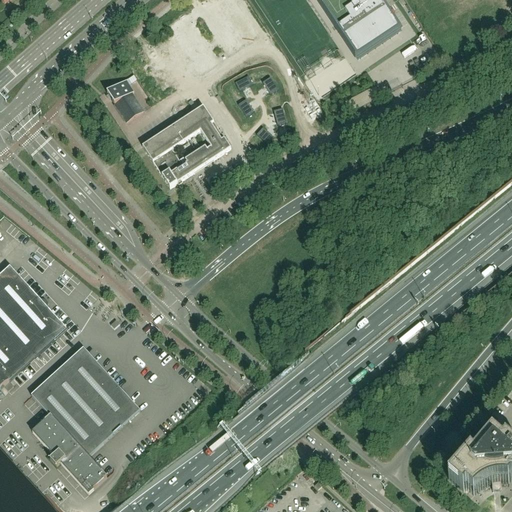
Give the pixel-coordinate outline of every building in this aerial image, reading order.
[(231,0),(215,0),(245,46),(257,38),(231,0)] [(400,34),(377,0),(316,0),(358,62),(400,34)] [(215,8),(203,15),(230,56),(242,48),(215,8)] [(184,21),(173,28),(202,74),(214,66),(184,21)] [(279,94),(270,81),(263,86),(271,99),(279,94)] [(143,114),(132,96),(133,95),(126,83),(107,95),(127,124),(143,114)] [(236,95),(251,92),(249,83),(234,86),(236,95)] [(102,100),(109,114),(115,110),(108,97),(102,100)] [(252,111),(244,98),(236,103),(244,116),(252,111)] [(143,149),(170,191),(231,151),(204,109),(143,149)] [(291,123),(285,110),(276,113),(282,127),(291,123)] [(266,147),(276,136),(269,129),(259,141),(266,147)] [(229,179),(234,176),(228,166),(223,169),(229,179)] [(224,182),(229,179),(223,169),(218,172),(224,182)] [(208,179),(211,184),(221,178),(218,173),(208,179)] [(221,178),(211,184),(214,189),(224,183),(221,178)] [(10,383),(66,332),(46,310),(48,308),(48,304),(45,301),(41,301),(40,302),(10,270),(0,279),(0,392),(5,397),(14,388),(10,383)] [(116,322),(110,327),(114,331),(119,326),(116,322)] [(89,459),(140,413),(83,351),(32,398),(50,418),(45,423),(33,434),(51,454),(47,458),(57,470),(61,466),(89,496),(107,480),(89,459)] [(511,447),(506,442),(505,443),(503,445),(493,436),(474,458),(472,456),(472,455),(471,455),(449,481),(464,494),(467,491),(474,497),(476,495),(478,493),(480,492),(482,490),(485,489),(487,488),(489,487),(492,486),(493,493),(501,492),(500,484),(504,484),(507,484),(509,485),(511,481),(511,447)]
